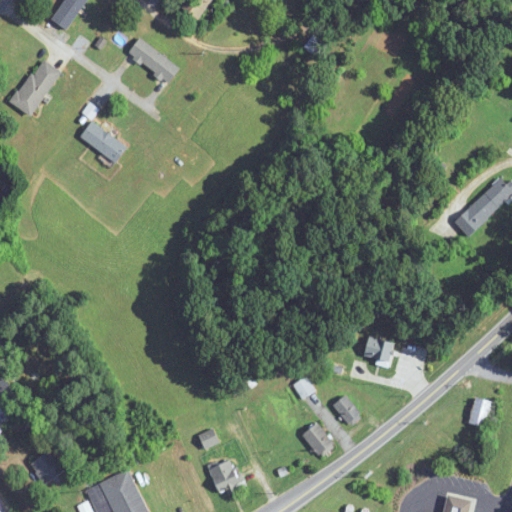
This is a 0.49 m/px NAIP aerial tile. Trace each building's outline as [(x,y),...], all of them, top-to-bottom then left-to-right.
[(97,0),(74,0),(67,7),(79,19),(97,0)] [(212,0),(186,0),(181,9),(199,21),(212,0)] [(128,56),(171,82),(181,65),(138,39),(128,56)] [(63,72),(41,58),(11,102),(32,117),(63,72)] [(117,163),(128,148),(93,121),(81,136),(117,163)] [(470,238),(511,196),(511,185),(502,175),(455,222),(470,238)] [(395,341),(369,336),(365,361),(390,366),(395,341)] [(257,383),(246,367),(235,375),(246,391),(257,383)] [(0,400),(14,390),(0,372),(0,400)] [(293,385),(302,399),(316,391),(307,376),(293,385)] [(334,405),(350,425),(363,415),(346,395),(334,405)] [(486,428),(493,401),(476,397),(469,423),(486,428)] [(321,457),(336,446),(319,422),(303,434),(321,457)] [(220,440),(213,428),(199,437),(207,449),(220,440)] [(66,470),(51,450),(31,464),(46,484),(66,470)] [(245,486),(233,458),(209,468),(221,496),(245,486)] [(107,511),(114,509),(115,511),(148,511),(131,470),(86,489),(95,511),(107,511)] [(470,511),(473,500),(448,495),(444,511),(470,511)]
